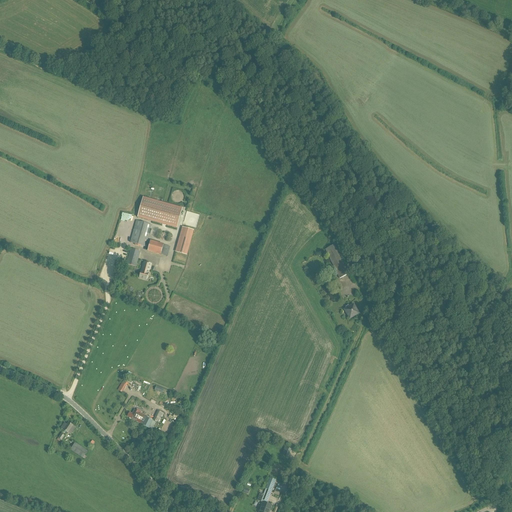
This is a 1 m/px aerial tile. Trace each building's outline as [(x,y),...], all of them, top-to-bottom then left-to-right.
[(137,218),(177,228),(182,208),(142,197),(137,218)] [(151,225),(136,221),(130,243),(146,247),(151,225)] [(182,227),(176,251),(187,254),(194,230),(182,227)] [(170,247),(163,245),(150,241),(147,251),(161,255),(167,257),(170,247)] [(325,250),(339,279),(349,274),(334,245),(325,250)] [(140,252),(131,249),(126,264),(136,267),(140,252)] [(143,262),(140,275),(139,278),(147,281),(148,277),(151,264),(143,262)] [(358,314),(354,305),(345,310),(350,319),(358,314)] [(122,393),(126,386),(122,383),(118,390),(122,393)] [(137,422),(141,415),(140,415),(142,412),(137,410),(136,411),(135,410),(132,414),(130,413),(128,417),(137,422)] [(163,413),(157,410),(153,420),(159,422),(163,413)] [(141,415),(137,422),(149,428),(152,421),(146,418),(147,417),(145,416),(144,417),(141,415)] [(160,425),(170,429),(173,424),(163,419),(160,425)] [(75,428),(69,423),(67,425),(64,423),(61,428),(70,435),(75,428)] [(87,451),(75,443),(70,450),(83,458),(85,456),(87,451)] [(282,455),(288,457),(291,450),(285,448),(282,455)] [(259,511),(269,511),(272,506),(267,504),(270,496),(271,491),(275,480),(270,478),(266,489),(265,489),(261,502),(263,502),(260,511),(259,511)]
